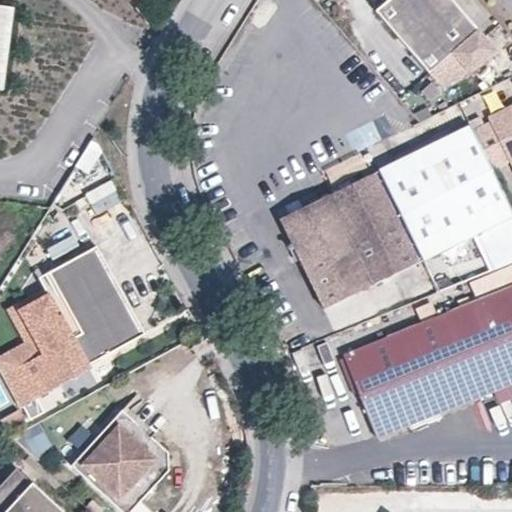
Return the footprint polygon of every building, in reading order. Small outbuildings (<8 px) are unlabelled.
[(497,50),(453,0),(388,0),(376,11),(441,87),(461,76),(467,70),(470,74),(497,50)] [(0,4),(0,75),(10,6),(0,4)] [(469,125),(457,103),(419,121),(415,123),(427,146),(469,125)] [(489,122),(471,130),(489,169),(506,162),(511,158),(511,104),(506,107),(510,111),(489,122)] [(486,117),(489,122),(510,111),(506,107),(486,117)] [(489,226),(511,215),(489,169),(471,130),(469,125),(427,146),(377,171),(420,259),(472,235),(489,226)] [(420,259),(377,171),(351,184),(337,191),(328,196),(372,283),(420,259)] [(351,184),(346,175),(333,182),(337,191),(351,184)] [(327,308),(372,283),(328,196),(284,219),(327,308)] [(508,264),(511,262),(511,215),(489,226),(508,264)] [(503,266),(485,228),(472,235),(489,272),(503,266)] [(57,381),(85,365),(143,334),(95,247),(44,275),(53,290),(46,293),(17,310),(42,355),(1,377),(19,407),(60,385),(57,381)] [(511,287),(343,356),(375,439),(511,383),(511,287)] [(42,355),(17,310),(14,304),(4,311),(23,344),(0,357),(0,375),(1,377),(42,355)] [(88,369),(85,365),(57,381),(60,385),(88,369)] [(71,464),(122,511),(128,511),(168,471),(166,451),(121,410),(71,464)] [(3,511),(61,511),(31,483),(3,511)]
